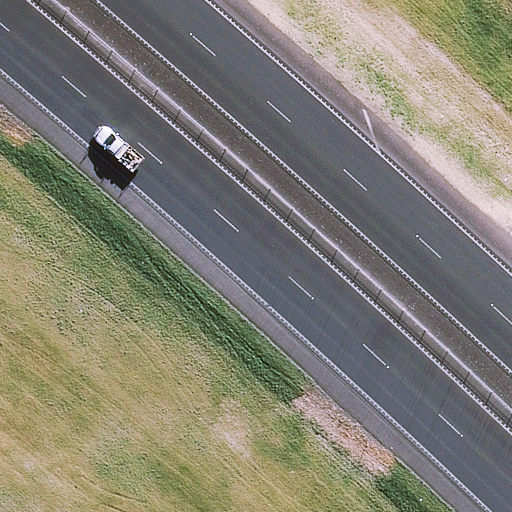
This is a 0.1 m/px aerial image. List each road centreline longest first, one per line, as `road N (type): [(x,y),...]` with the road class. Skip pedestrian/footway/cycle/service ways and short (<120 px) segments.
road 1 (motorway): [(511,477),(0,22)]
road 2 (motorway): [(150,0),(511,318)]
